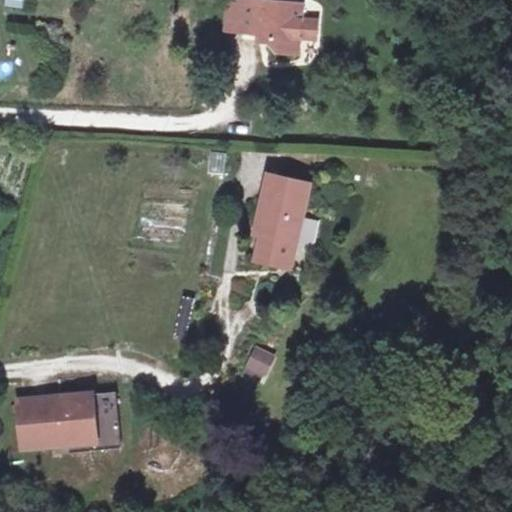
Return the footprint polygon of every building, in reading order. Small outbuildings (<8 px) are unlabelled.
[(240,0),(224,0),(222,30),(238,31),(240,0)] [(298,4),(254,0),(240,0),(238,31),(266,34),(265,41),(273,50),(294,52),(295,37),(297,19),(298,4)] [(312,20),(297,19),(295,37),(311,38),(312,20)] [(210,151),(208,173),(228,175),(230,153),(210,151)] [(256,263),(278,266),(281,255),(294,256),(310,181),(266,172),(254,232),(263,234),(256,263)] [(291,269),(294,256),(281,255),(278,266),(291,269)] [(266,381),(277,354),(253,344),(242,371),(266,381)] [(117,448),(116,439),(110,394),(13,407),(19,452),(93,442),(94,451),(117,448)]
